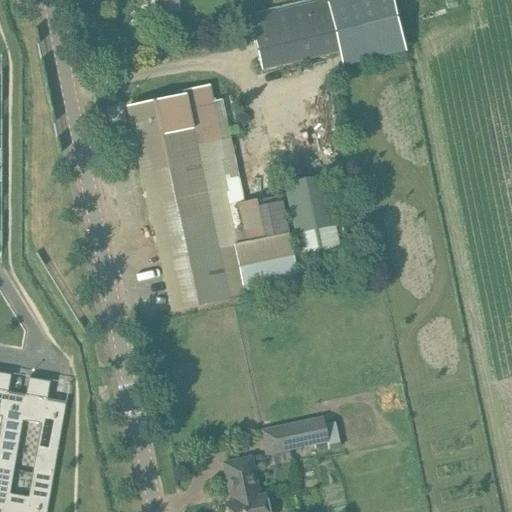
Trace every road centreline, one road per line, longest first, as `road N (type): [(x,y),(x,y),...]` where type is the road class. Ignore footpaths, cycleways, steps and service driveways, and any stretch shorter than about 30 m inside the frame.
road 1 (unclassified): [(154,511),(49,0)]
road 2 (unknown): [(65,75),(205,55),(315,122)]
road 3 (residential): [(0,271),(51,361),(0,353)]
